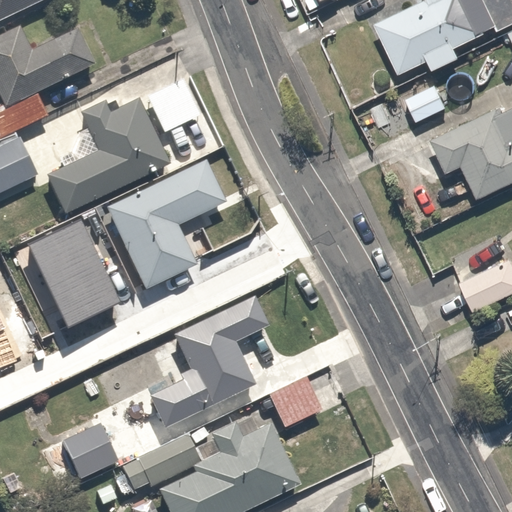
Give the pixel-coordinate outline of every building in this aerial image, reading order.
[(0,0),(0,23),(48,0),(0,0)] [(511,0),(418,0),(417,1),(418,5),(378,24),(402,75),(431,61),(435,71),(462,58),(458,48),(489,33),(488,31),(498,27),(501,32),(511,26),(511,0)] [(0,140),(51,116),(39,94),(97,66),(80,30),(33,51),(21,26),(0,36),(0,94),(8,109),(0,112),(0,140)] [(503,48),(511,44),(511,36),(510,33),(498,38),(503,48)] [(67,215),(172,165),(141,100),(120,110),(116,102),(109,106),(107,102),(81,113),(91,134),(84,134),(75,156),(65,162),(68,167),(48,176),(67,215)] [(480,200),(511,184),(511,110),(508,112),(505,106),(433,139),(448,173),(464,166),(480,200)] [(0,195),(40,176),(21,138),(0,147),(0,195)] [(180,227),(228,204),(208,161),(107,209),(125,246),(103,256),(121,294),(143,284),(147,292),(198,267),(180,227)] [(84,228),(79,218),(68,223),(73,234),(84,228)] [(91,251),(85,239),(68,248),(74,260),(91,251)] [(511,259),(462,281),(476,311),(511,294),(511,259)] [(97,316),(94,273),(51,276),(54,318),(97,316)] [(151,397),(166,430),(258,386),(237,343),(271,327),(256,297),(175,336),(183,354),(157,367),(167,389),(151,397)] [(324,411),(308,378),(270,395),(286,429),(324,411)] [(272,424),(258,430),(253,418),(238,425),(237,423),(212,435),(215,441),(196,449),(190,436),(124,467),(136,490),(151,484),(153,488),(194,468),(196,473),(160,491),(170,511),(247,511),(303,486),(272,424)] [(120,462),(102,424),(64,441),(74,464),(79,474),(82,480),(120,462)] [(79,474),(74,464),(64,468),(69,478),(79,474)] [(118,499),(112,486),(98,492),(104,506),(118,499)]
